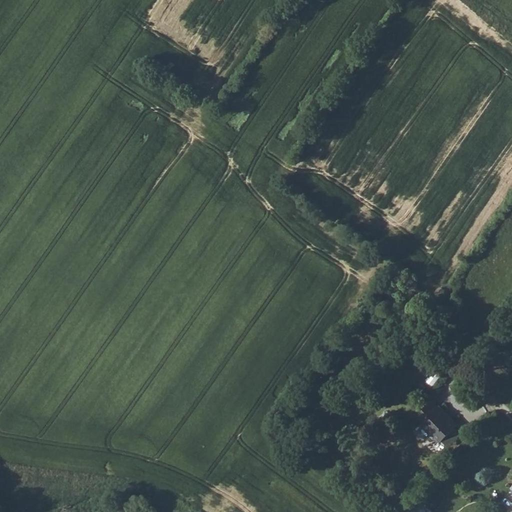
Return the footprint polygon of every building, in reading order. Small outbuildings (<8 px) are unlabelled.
[(442,374),(436,369),(427,381),(433,386),(442,374)] [(358,398),(354,395),(341,409),(345,412),(358,398)] [(423,422),(442,442),(443,440),(456,427),(458,426),(439,406),(438,408),(432,402),(419,415),(424,421),(423,422)] [(462,433),(456,427),(443,440),(449,446),(462,433)] [(433,511),(434,511),(420,499),(406,511),(433,511)]
